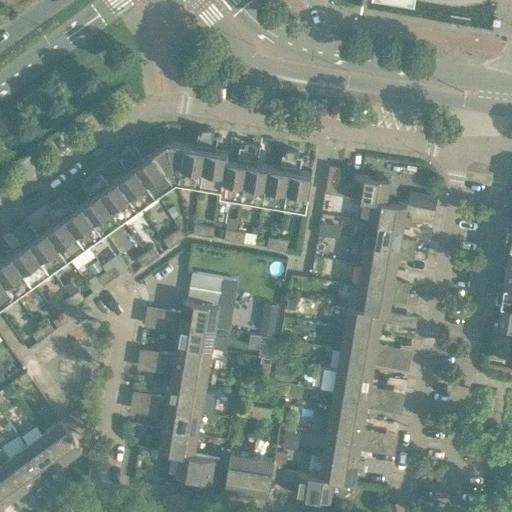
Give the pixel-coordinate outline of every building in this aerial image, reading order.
[(196,144),(168,140),(176,177),(220,185),(221,185),(226,156),(227,156),(228,150),(216,148),(218,135),(213,134),(214,129),(199,127),(196,144)] [(133,142),(121,151),(124,155),(120,158),(128,168),(118,175),(139,204),(176,177),(168,140),(167,140),(144,157),(133,142)] [(238,158),(227,156),(226,156),(221,185),(220,185),(219,191),(263,198),(269,163),(257,161),(260,143),(245,141),(244,146),(240,145),(238,158)] [(280,165),(269,163),(263,198),(306,205),(312,170),(300,168),(302,155),(297,155),(298,150),(283,147),(280,165)] [(330,164),(327,180),(338,182),(341,166),(330,164)] [(92,193),(83,200),(103,229),(139,204),(118,175),(109,182),(101,171),(97,174),(94,170),(82,179),(92,193)] [(352,184),(338,182),(336,193),(371,199),(372,198),(386,200),(386,199),(389,178),(354,172),(352,184)] [(338,182),(327,180),(325,191),(336,193),(338,182)] [(63,192),(50,201),(53,205),(50,208),(57,219),(48,225),(68,254),(103,229),(83,200),(73,207),(63,192)] [(424,193),(422,206),(432,207),(435,194),(424,193)] [(407,203),(386,199),(386,200),(372,198),(371,199),(368,219),(403,225),(403,226),(409,227),(411,216),(405,215),(407,203)] [(173,204),(167,208),(173,216),(179,212),(173,204)] [(403,225),(368,219),(365,240),(414,249),(416,239),(401,236),(403,226),(403,225)] [(24,220),(11,229),(22,244),(12,250),(33,279),(68,254),(48,225),(38,232),(31,221),(27,224),(24,220)] [(195,222),(193,232),(203,233),(205,224),(195,222)] [(214,225),(205,224),(203,233),(213,235),(214,225)] [(179,226),(171,232),(177,240),(185,234),(179,226)] [(226,227),(224,237),(234,239),(235,229),(226,227)] [(245,231),(235,229),(234,239),(244,241),(245,231)] [(163,238),(169,246),(177,240),(171,232),(163,238)] [(268,235),(267,245),(277,247),(278,237),(268,235)] [(288,238),(278,237),(277,247),(286,248),(288,238)] [(414,249),(365,240),(361,262),(396,268),(398,256),(413,259),(414,249)] [(153,245),(145,251),(151,259),(159,253),(153,245)] [(3,257),(0,252),(0,302),(33,279),(12,250),(3,257)] [(137,256),(143,265),(151,259),(145,251),(137,256)] [(98,258),(89,264),(95,272),(103,266),(101,263),(98,258)] [(396,268),(361,262),(357,283),(407,291),(409,281),(394,279),(396,268)] [(114,263),(105,269),(111,277),(119,271),(114,263)] [(511,263),(506,263),(503,280),(499,279),(494,303),(500,303),(497,320),(511,322),(511,263)] [(97,275),(103,283),(111,277),(105,269),(97,275)] [(357,283),(354,304),(354,305),(389,310),(391,299),(406,301),(407,291),(357,283)] [(78,288),(70,294),(76,302),(84,297),(78,288)] [(76,302),(70,294),(62,300),(68,308),(76,302)] [(289,294),(287,306),(296,307),(298,295),(289,294)] [(167,307),(165,317),(215,325),(219,303),(184,297),(182,310),(167,307)] [(389,310),(354,305),(354,304),(348,303),(344,325),(379,331),(381,319),(396,322),(398,311),(389,310)] [(215,325),(165,317),(164,327),(179,329),(177,341),(212,347),(215,325)] [(263,319),(260,332),(274,335),(276,321),(263,319)] [(48,320),(40,326),(46,334),(54,328),(48,320)] [(379,331),(344,325),(341,346),(391,355),(392,345),(377,342),(379,331)] [(46,334),(40,326),(32,332),(38,340),(46,334)] [(260,334),(258,346),(271,349),(273,336),(260,334)] [(160,350),(158,360),(208,368),(212,347),(177,341),(175,352),(160,350)] [(391,355),(341,346),(337,368),(372,373),(374,362),(389,364),(391,355)] [(208,368),(158,360),(156,370),(171,372),(170,384),(204,390),(208,368)] [(276,364),(273,379),(289,381),(292,366),(276,364)] [(254,367),(253,375),(268,377),(270,370),(259,368),(254,367)] [(372,373),(337,368),(333,389),(383,397),(385,387),(370,385),(372,373)] [(27,369),(19,375),(25,383),(33,377),(27,369)] [(153,392),(151,402),(201,411),(204,390),(170,384),(168,395),(153,392)] [(383,397),(333,389),(330,410),(365,416),(367,405),(382,407),(383,397)] [(201,411),(151,402),(149,412),(164,415),(163,425),(162,426),(197,432),(201,411)] [(260,405),(250,403),(249,413),(258,415),(260,405)] [(270,406),(260,405),(258,415),(269,416),(270,406)] [(365,416),(330,410),(326,432),(376,440),(378,430),(363,427),(365,416)] [(82,447),(61,418),(43,431),(68,465),(76,459),(72,454),(82,447)] [(159,448),(180,452),(180,451),(194,453),(194,452),(197,432),(162,426),(163,425),(156,424),(155,435),(161,436),(159,448)] [(284,430),(282,446),(294,448),(297,432),(284,430)] [(68,465),(43,431),(26,443),(46,472),(56,465),(59,471),(68,465)] [(376,440),(326,432),(323,453),(358,459),(358,458),(360,447),(375,450),(376,440)] [(46,472),(26,443),(8,456),(32,490),(40,484),(37,479),(46,472)] [(229,460),(230,451),(231,449),(221,447),(219,457),(219,458),(229,460)] [(274,459),(274,460),(285,462),(287,451),(276,449),(274,459)] [(219,457),(194,452),(194,453),(180,451),(180,452),(176,473),(211,479),(213,467),(227,469),(229,460),(219,458),(219,457)] [(252,455),(230,451),(229,460),(227,469),(224,486),(236,488),(235,494),(245,496),(252,455)] [(358,459),(323,453),(319,473),(319,474),(333,477),(354,481),(356,468),(362,469),(364,459),(358,458),(358,459)] [(274,460),(274,459),(252,455),(245,496),(255,498),(256,492),(268,494),(271,476),(282,478),(284,467),(285,462),(274,460)] [(32,490),(8,456),(0,461),(0,482),(11,497),(21,491),(24,496),(32,490)] [(319,473),(284,467),(282,478),(297,480),(295,493),(330,499),(333,477),(319,474),(319,473)] [(11,497),(0,482),(0,511),(5,509),(2,504),(11,497)] [(379,488),(377,499),(386,500),(388,489),(379,488)]
